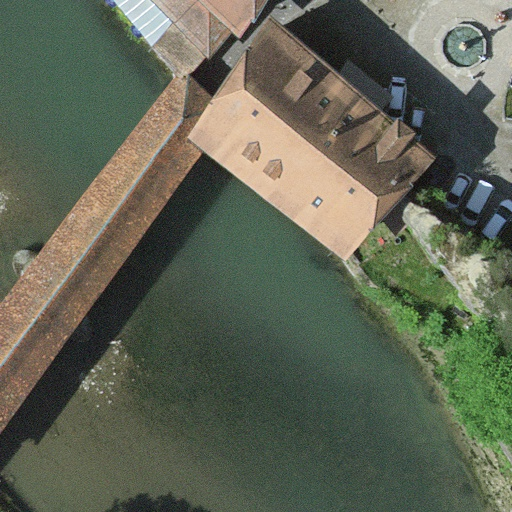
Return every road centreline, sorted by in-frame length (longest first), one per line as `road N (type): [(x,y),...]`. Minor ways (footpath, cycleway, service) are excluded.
road 1 (residential): [(289,0),(223,74),(0,374)]
road 2 (residential): [(289,0),(511,173)]
